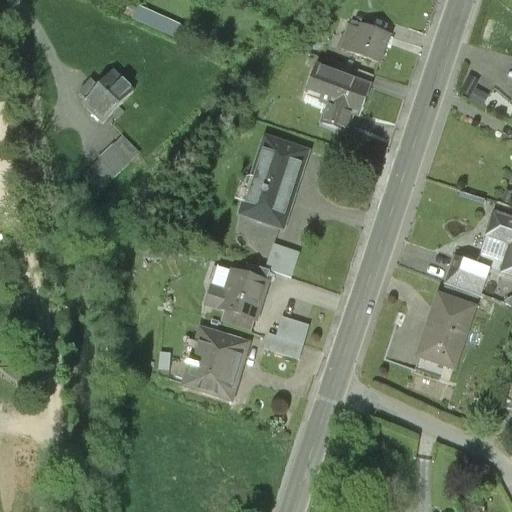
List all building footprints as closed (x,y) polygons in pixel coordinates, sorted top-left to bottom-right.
[(144,5),(137,19),(182,40),(189,25),(144,5)] [(388,40),(360,30),(350,57),(378,67),(388,40)] [(369,90),(316,71),(308,96),(319,100),(317,107),(326,110),(320,128),(342,136),(348,118),(358,122),(369,90)] [(134,96),(112,75),(82,107),(104,127),(134,96)] [(484,103),(489,85),(474,81),(468,99),(484,103)] [(83,177),(98,193),(138,156),(123,140),(83,177)] [(278,151),(264,147),(250,189),(247,188),(240,209),(252,213),(250,220),(279,230),(289,198),(294,199),(306,163),(291,158),(293,150),(280,146),(278,151)] [(511,221),(493,215),(485,238),(510,246),(501,273),(511,277),(511,221)] [(454,259),(445,285),(479,297),(488,271),(454,259)] [(266,288),(233,278),(226,298),(211,294),(206,310),(254,325),(266,288)] [(474,309),(440,297),(418,357),(453,370),(474,309)] [(267,349),(305,358),(314,323),(286,316),(281,335),(271,333),(267,349)] [(244,349),(201,336),(191,370),(186,368),(185,370),(189,371),(188,374),(193,375),(194,373),(197,374),(191,394),(231,405),(242,368),(239,367),(244,349)]
